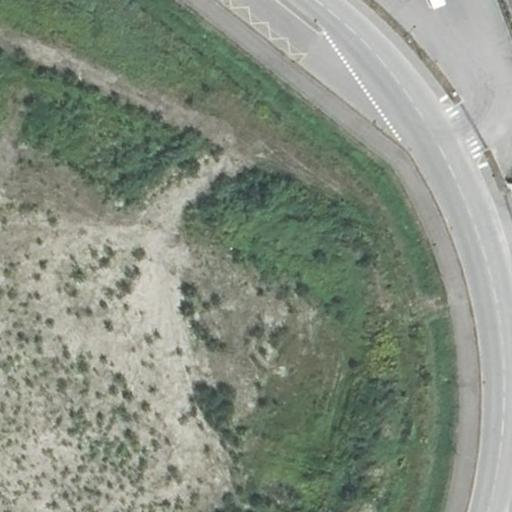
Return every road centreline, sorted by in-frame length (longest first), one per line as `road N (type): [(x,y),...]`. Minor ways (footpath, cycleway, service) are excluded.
road 1 (unclassified): [(245,0),(386,108),(431,154),(478,223)]
road 2 (unclassified): [(478,223),(506,368),(500,458),(486,511)]
road 3 (unclassified): [(316,0),(405,81),(447,135),(478,223)]
